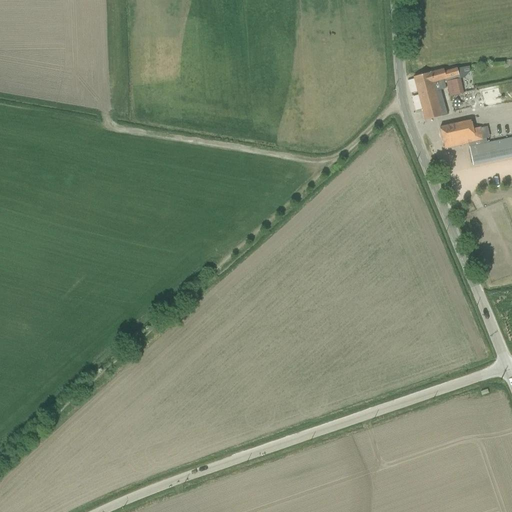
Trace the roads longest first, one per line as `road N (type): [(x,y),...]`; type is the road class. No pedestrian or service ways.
road 1 (track): [(0,464),(402,102)]
road 2 (residential): [(103,511),(507,366)]
road 3 (residential): [(454,239),(402,102),(394,0)]
road 4 (unclassified): [(507,366),(454,239)]
